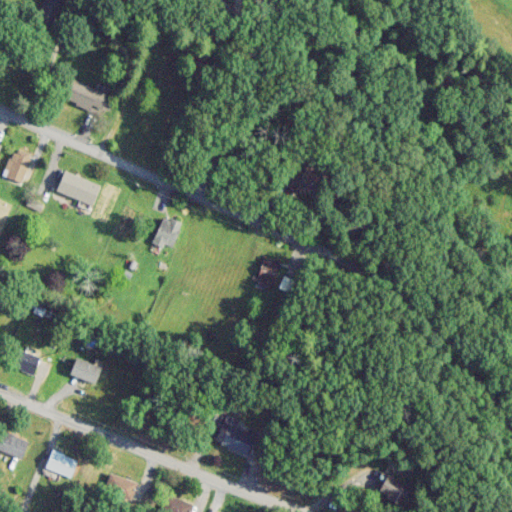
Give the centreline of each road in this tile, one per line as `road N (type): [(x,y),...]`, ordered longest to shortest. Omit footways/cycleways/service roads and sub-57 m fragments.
road 1 (residential): [(511,435),(457,342),(389,287),(327,249),(0,98)]
road 2 (residential): [(0,393),(304,511)]
road 3 (residential): [(201,191),(251,81),(243,27),(214,0)]
